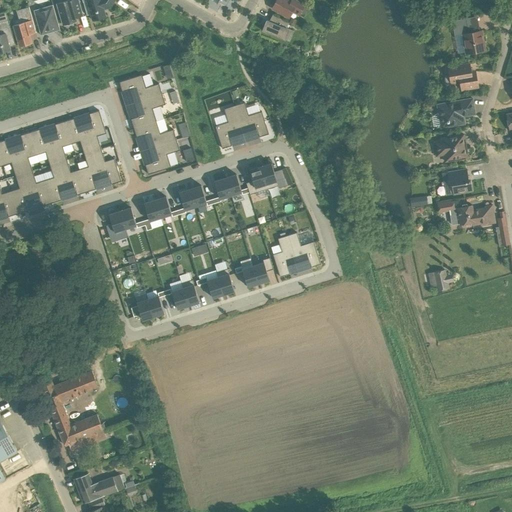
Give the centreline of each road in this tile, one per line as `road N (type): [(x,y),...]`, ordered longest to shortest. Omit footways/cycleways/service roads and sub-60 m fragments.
road 1 (residential): [(85,210),(125,337),(338,273),(285,144),(137,188)]
road 2 (residential): [(0,127),(105,93),(137,188)]
road 3 (residential): [(511,216),(485,128),(511,20)]
road 4 (residential): [(72,511),(0,348)]
road 5 (residential): [(0,69),(139,23),(153,0)]
road 6 (track): [(511,492),(385,511)]
